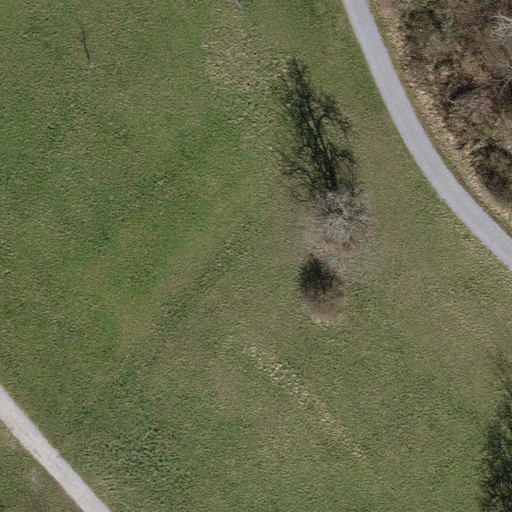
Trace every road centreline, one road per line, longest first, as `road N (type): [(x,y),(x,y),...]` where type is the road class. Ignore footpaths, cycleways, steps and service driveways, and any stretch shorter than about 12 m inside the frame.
road 1 (track): [(354,0),(399,107),(462,201),(511,249)]
road 2 (track): [(96,511),(0,398)]
